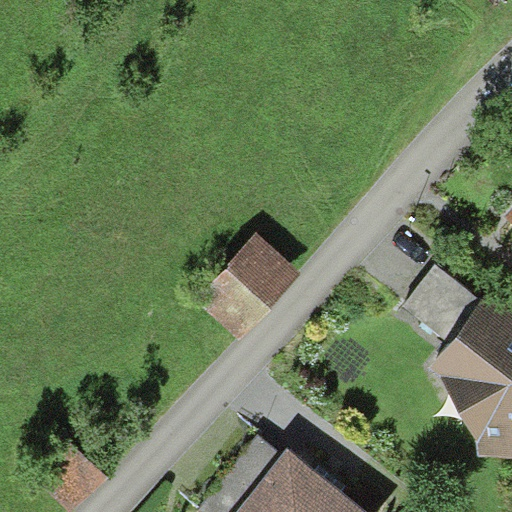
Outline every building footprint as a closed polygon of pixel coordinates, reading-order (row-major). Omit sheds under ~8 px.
[(511,205),(490,231),(511,250),(511,205)] [(248,247),(195,304),(234,338),(286,282),(248,247)] [(437,357),(479,307),(435,270),(392,320),(437,357)] [(435,382),(439,414),(467,449),(468,462),(511,459),(511,334),(479,307),(437,357),(424,373),(435,382)] [(193,511),(234,511),(270,468),(243,446),(191,510),(193,511)] [(270,468),(234,511),(338,511),(275,461),(270,468)]
